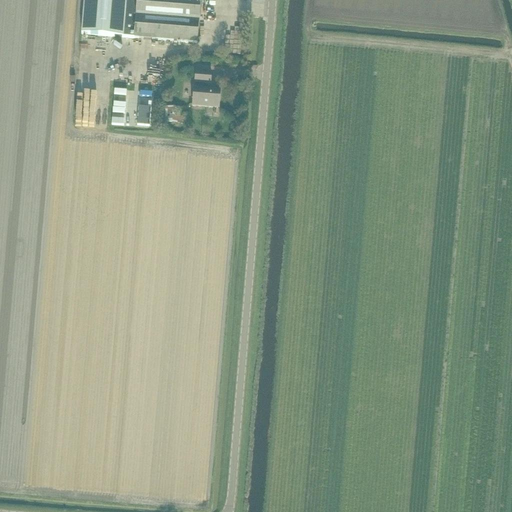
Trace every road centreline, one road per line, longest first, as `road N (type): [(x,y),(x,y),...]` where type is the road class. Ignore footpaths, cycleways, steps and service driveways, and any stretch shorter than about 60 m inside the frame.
road 1 (unclassified): [(228,511),(272,0)]
road 2 (track): [(79,0),(67,134),(236,153)]
